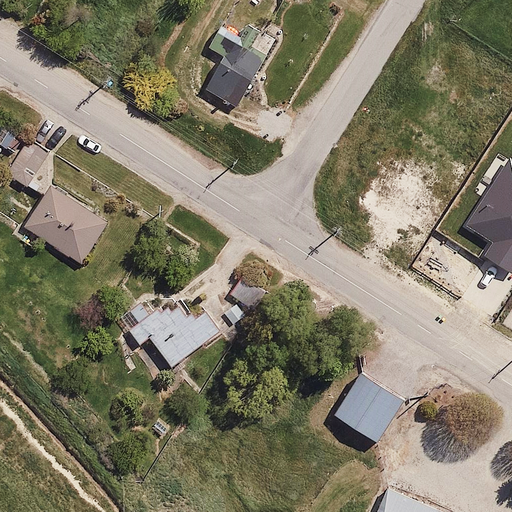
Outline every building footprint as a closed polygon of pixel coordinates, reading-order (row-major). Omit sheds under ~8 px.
[(237,103),(280,35),(250,16),(239,34),(223,23),(209,44),(225,54),(206,84),(237,103)] [(28,184),(49,148),(27,135),(6,171),(28,184)] [(58,181),(27,224),(79,261),(110,219),(58,181)] [(271,288),(246,271),(231,295),(256,311),(271,288)] [(157,280),(115,310),(139,344),(151,336),(171,363),(220,328),(193,290),(174,303),(157,280)] [(405,401),(361,373),(334,415),(377,443),(405,401)] [(443,511),(387,488),(377,511),(443,511)]
